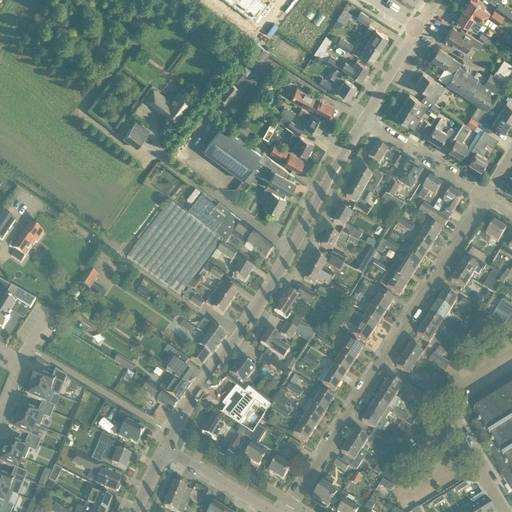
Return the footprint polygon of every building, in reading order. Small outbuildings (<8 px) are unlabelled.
[(235,0),(232,4),(243,13),(252,0),(235,0)] [(261,0),(252,0),(243,13),(254,21),(267,4),(261,0)] [(489,12),(479,5),(471,0),(469,0),(464,10),(476,18),(483,22),(486,16),(489,12)] [(511,20),(511,12),(499,3),(494,9),(504,16),(511,21),(511,20)] [(494,9),(489,17),(498,24),(499,23),(504,16),(494,9)] [(457,20),(465,25),(476,32),(479,28),(483,22),(476,18),(464,10),(457,20)] [(371,18),(360,11),(356,18),(367,25),(371,18)] [(369,25),(366,29),(363,35),(368,39),(367,40),(380,49),(388,36),(369,25)] [(451,29),(445,39),(453,44),(457,47),(457,46),(465,51),(470,44),(477,49),(482,42),(474,37),(466,31),(465,32),(461,29),(460,31),(453,27),(451,29)] [(481,33),(477,38),(483,42),(487,45),(491,39),(481,33)] [(340,37),(337,42),(349,51),(353,45),(340,37)] [(380,49),(367,40),(364,45),(359,42),(355,47),(374,58),(380,49)] [(257,43),(230,76),(248,91),(268,66),(266,64),(267,63),(267,62),(267,61),(267,59),(266,58),(270,54),(257,43)] [(318,47),(314,54),(325,61),(336,69),(340,62),(330,55),(318,47)] [(447,83),(455,89),(479,104),(478,105),(485,110),(486,109),(487,109),(498,92),(484,83),(459,66),(461,63),(447,54),(439,48),(432,59),(454,73),(447,83)] [(368,67),(360,62),(355,59),(352,64),(345,60),(344,62),(341,66),(353,73),(361,79),(368,67)] [(490,72),(489,74),(503,83),(511,68),(511,63),(511,65),(503,59),(493,74),(490,72)] [(356,86),(348,81),(341,76),(339,75),(341,72),(337,69),(336,70),(335,69),(330,77),(332,78),(341,84),(337,90),(349,97),(356,86)] [(428,92),(426,94),(425,96),(434,102),(444,87),(441,84),(423,73),(416,84),(428,92)] [(487,77),(484,83),(498,92),(503,83),(489,74),(487,77)] [(332,84),(322,77),(318,84),(328,90),(332,84)] [(229,79),(218,95),(228,102),(239,86),(229,79)] [(501,86),(508,91),(511,86),(505,82),(501,86)] [(298,86),(290,100),(315,113),(316,110),(327,116),(333,105),(324,101),(298,86)] [(176,95),(172,101),(153,87),(144,100),(163,114),(166,111),(179,121),(185,112),(193,101),(179,91),(175,88),(172,92),(176,95)] [(499,113),(511,121),(511,120),(511,94),(509,92),(506,98),(508,99),(499,113)] [(402,105),(420,117),(424,111),(428,105),(418,99),(409,94),(402,105)] [(433,103),(428,109),(437,115),(441,108),(433,103)] [(402,105),(395,116),(406,123),(407,123),(414,127),(417,123),(420,117),(402,105)] [(480,119),(485,110),(478,105),(472,114),(480,119)] [(280,113),(282,114),(291,120),(296,112),(284,106),(280,113)] [(325,120),(316,116),(301,107),(297,113),(308,119),(305,124),(310,127),(319,132),(325,120)] [(505,132),(511,121),(499,113),(492,124),(496,127),(505,132)] [(303,129),(291,121),(291,120),(282,114),(278,121),(293,131),(290,137),(292,139),(289,145),(298,150),(307,155),(313,143),(298,134),(303,129)] [(471,117),(466,124),(470,127),(474,129),(479,122),(471,117)] [(273,118),(268,127),(274,130),(278,121),(273,118)] [(430,123),(424,119),(417,129),(424,134),(430,123)] [(441,141),(446,144),(454,130),(449,127),(446,132),(440,129),(444,122),(439,119),(428,137),(440,144),(441,141)] [(487,132),(491,127),(481,120),(477,126),(484,130),(487,132)] [(465,135),(468,129),(464,126),(465,124),(461,121),(455,131),(454,130),(446,144),(448,140),(453,143),(449,149),(460,157),(466,148),(467,146),(461,142),(465,135)] [(240,124),(234,131),(245,138),(250,131),(240,124)] [(145,136),(132,126),(123,137),(137,147),(145,136)] [(244,178),(252,166),(257,160),(261,154),(222,126),(211,142),(205,150),(244,178)] [(477,126),(474,130),(477,132),(480,134),(481,134),(481,135),(484,130),(477,126)] [(474,154),(469,162),(481,169),(487,159),(482,156),(487,148),(484,146),(487,141),(494,146),(498,139),(489,133),(487,132),(484,130),(481,135),(481,134),(471,150),(475,152),(474,154)] [(279,134),(272,133),(271,141),(278,142),(279,134)] [(304,160),(295,155),(274,144),(270,151),(279,156),(280,154),(287,158),(285,163),(289,166),(298,170),(304,160)] [(376,146),(368,160),(377,165),(379,167),(384,159),(392,164),(390,167),(393,169),(388,178),(393,181),(398,172),(397,172),(398,171),(403,163),(389,154),(391,151),(379,144),(377,147),(376,146)] [(261,154),(257,160),(267,165),(270,158),(262,153),(261,154)] [(295,182),(290,179),(292,174),(270,158),(267,165),(272,168),(271,169),(275,171),(269,181),(287,191),(289,192),(295,182)] [(252,166),(244,178),(250,182),(252,179),(256,174),(258,171),(252,166)] [(409,167),(404,175),(398,185),(403,189),(407,182),(414,186),(421,174),(409,167)] [(372,196),(378,186),(383,177),(374,173),(372,177),(361,171),(353,186),(372,196)] [(256,174),(252,179),(259,183),(262,178),(256,174)] [(383,183),(389,186),(392,181),(386,177),(383,183)] [(434,198),(436,195),(441,186),(429,179),(418,198),(423,201),(427,194),(434,198)] [(284,197),(287,191),(269,181),(264,190),(270,193),(264,204),(271,208),(271,209),(273,210),(273,209),(278,212),(285,198),(284,197)] [(403,205),(392,199),(398,188),(391,184),(385,195),(381,201),(399,211),(403,205)] [(371,209),(366,206),(367,206),(372,196),(353,186),(346,199),(356,205),(353,209),(362,214),(366,216),(371,209)] [(443,228),(448,220),(450,217),(461,199),(450,192),(444,200),(442,203),(448,207),(444,214),(440,215),(432,210),(427,218),(435,223),(443,228)] [(126,259),(179,296),(185,288),(218,241),(167,201),(126,259)] [(290,202),(287,210),(294,213),(297,205),(290,202)] [(427,218),(432,210),(423,204),(418,213),(427,218)] [(218,206),(209,217),(220,226),(213,235),(222,242),(222,241),(226,244),(231,237),(245,248),(246,247),(246,246),(253,251),(265,261),(273,250),(241,225),(218,206)] [(337,209),(333,217),(335,219),(333,224),(343,229),(341,233),(350,238),(349,238),(357,242),(361,235),(353,230),(344,226),(350,215),(349,214),(340,210),(337,209)] [(0,216),(0,239),(2,241),(15,221),(2,213),(0,216)] [(287,226),(290,219),(283,216),(280,223),(287,226)] [(413,227),(400,219),(397,224),(410,232),(413,227)] [(123,222),(113,239),(129,249),(136,238),(129,234),(133,228),(123,222)] [(9,247),(16,251),(11,257),(12,258),(21,264),(35,243),(37,244),(43,234),(30,225),(29,225),(27,223),(25,224),(22,228),(18,234),(9,247)] [(474,237),(478,239),(479,238),(487,243),(490,240),(498,244),(500,239),(505,231),(493,223),(485,236),(478,231),(474,237)] [(433,244),(441,232),(432,227),(428,224),(420,235),(433,244)] [(328,233),(325,238),(323,237),(319,245),(321,246),(321,247),(330,252),(332,253),(335,246),(343,250),(345,247),(346,244),(349,238),(350,238),(341,233),(340,234),(338,238),(328,233)] [(420,235),(413,246),(426,255),(433,244),(420,235)] [(368,239),(365,245),(372,249),(375,243),(368,239)] [(221,244),(216,252),(231,261),(232,262),(229,267),(235,270),(232,276),(236,278),(235,279),(237,281),(238,280),(245,284),(249,277),(248,276),(251,272),(252,272),(234,260),(237,254),(229,249),(224,246),(226,244),(222,241),(222,242),(220,244),(221,244)] [(382,241),(376,252),(381,255),(386,248),(390,250),(392,247),(393,248),(395,246),(387,241),(386,243),(382,241)] [(500,249),(499,252),(511,259),(511,244),(511,245),(506,241),(501,249),(500,249)] [(392,247),(390,250),(397,255),(401,249),(395,246),(393,248),(392,247)] [(407,257),(420,265),(426,255),(413,246),(407,257)] [(369,248),(355,271),(363,275),(376,253),(369,248)] [(480,254),(472,249),(468,255),(470,256),(482,264),(485,258),(480,254)] [(333,253),(333,254),(331,258),(343,265),(346,259),(333,253)] [(465,260),(458,272),(470,279),(474,273),(478,276),(481,271),(482,272),(486,266),(482,264),(470,256),(467,262),(465,260)] [(400,268),(413,276),(420,265),(407,257),(400,268)] [(316,258),(309,269),(320,275),(325,278),(331,281),(334,277),(328,274),(322,270),(326,264),(324,263),(316,258)] [(343,265),(331,258),(327,266),(340,272),(343,265)] [(371,268),(377,272),(379,270),(380,271),(382,267),(374,263),(371,268)] [(207,264),(202,270),(221,283),(225,277),(207,264)] [(384,277),(379,285),(386,289),(399,298),(406,287),(393,279),(393,278),(386,274),(388,271),(382,267),(380,271),(379,270),(377,272),(384,277)] [(400,268),(393,278),(393,279),(406,287),(413,276),(400,268)] [(309,269),(303,281),(312,286),(314,286),(317,281),(323,284),(323,283),(328,286),(329,286),(332,288),(335,283),(331,281),(325,278),(320,275),(309,269)] [(94,285),(98,277),(86,271),(78,285),(102,299),(106,293),(94,285)] [(506,271),(502,277),(506,279),(508,281),(511,274),(511,273),(510,272),(509,273),(506,271)] [(458,272),(451,283),(459,288),(463,290),(470,279),(458,272)] [(499,275),(494,282),(501,286),(506,279),(502,277),(499,275)] [(151,290),(153,284),(146,282),(144,289),(151,290)] [(356,293),(363,297),(367,291),(366,291),(366,290),(368,291),(371,287),(364,282),(356,293)] [(224,294),(220,299),(230,306),(238,294),(223,284),(218,290),(224,294)] [(0,328),(3,330),(10,318),(8,317),(17,302),(30,310),(35,301),(12,286),(4,298),(0,303),(0,328)] [(136,294),(145,298),(148,291),(140,286),(136,294)] [(274,312),(282,318),(286,321),(300,300),(309,306),(315,297),(310,294),(302,288),(296,297),(288,292),(274,312)] [(315,288),(314,294),(334,299),(336,300),(337,294),(335,293),(315,288)] [(75,291),(72,296),(76,299),(80,294),(75,291)] [(377,291),(371,301),(374,303),(373,304),(375,306),(386,313),(393,301),(385,296),(380,293),(377,291)] [(182,298),(200,310),(204,304),(187,292),(182,298)] [(363,297),(356,293),(352,300),(358,304),(363,297)] [(437,304),(450,312),(457,301),(444,293),(437,304)] [(476,295),(472,302),(479,306),(483,300),(476,295)] [(222,316),(230,306),(220,299),(217,303),(210,299),(209,300),(206,305),(222,316)] [(462,300),(459,305),(471,313),(474,307),(462,300)] [(483,312),(479,319),(485,323),(497,331),(500,325),(506,329),(511,332),(511,305),(511,306),(507,304),(502,301),(492,316),(492,317),(483,312)] [(430,315),(443,323),(450,312),(437,304),(435,303),(431,309),(433,310),(430,315)] [(379,323),(386,313),(373,304),(366,315),(379,323)] [(343,316),(349,319),(353,312),(348,309),(343,316)] [(76,312),(73,317),(79,321),(82,316),(76,312)] [(372,334),(379,323),(366,315),(360,325),(359,326),(372,334)] [(423,325),(436,333),(443,323),(430,315),(423,325)] [(349,319),(343,316),(339,322),(345,325),(349,319)] [(331,317),(324,328),(331,333),(339,321),(335,319),(331,317)] [(290,326),(289,326),(296,331),(298,328),(316,333),(294,319),(290,326)] [(204,321),(197,331),(205,337),(205,336),(206,336),(208,337),(220,346),(226,337),(212,327),(204,321)] [(365,345),(372,334),(359,326),(360,325),(355,322),(347,333),(352,336),(365,345)] [(471,332),(470,331),(456,322),(452,329),(467,338),(471,332)] [(290,341),(295,334),(297,331),(296,331),(289,326),(290,326),(287,324),(280,335),(290,341)] [(436,333),(423,325),(416,336),(429,344),(436,333)] [(72,327),(69,332),(78,338),(82,333),(72,327)] [(316,333),(298,328),(296,331),(297,331),(295,334),(309,343),(316,333)] [(448,335),(463,344),(467,338),(452,329),(448,335)] [(269,332),(260,346),(269,351),(281,360),(283,361),(289,352),(287,350),(279,344),(282,340),(279,338),(278,338),(269,332)] [(320,335),(316,340),(323,345),(325,342),(324,342),(326,339),(320,335)] [(200,346),(190,359),(193,361),(201,367),(210,355),(212,357),(220,346),(208,337),(206,336),(205,336),(205,337),(199,345),(200,346)] [(325,342),(323,345),(330,349),(333,344),(326,339),(324,342),(325,342)] [(362,350),(354,344),(349,341),(342,353),(355,361),(362,350)] [(59,352),(69,357),(72,351),(62,345),(59,352)] [(403,358),(415,366),(422,355),(410,346),(403,358)] [(168,347),(164,352),(175,360),(166,373),(170,375),(176,380),(175,381),(188,390),(196,378),(187,372),(189,369),(185,366),(188,360),(185,358),(174,351),(168,347)] [(445,352),(438,348),(434,353),(441,358),(445,352)] [(348,372),(355,361),(342,353),(335,364),(348,372)] [(429,361),(445,372),(449,366),(450,365),(449,365),(433,354),(429,361)] [(117,355),(113,362),(131,373),(135,366),(117,355)] [(265,355),(260,363),(264,366),(270,358),(265,355)] [(310,363),(311,360),(305,356),(302,361),(309,366),(311,363),(310,363)] [(415,366),(403,358),(396,369),(408,377),(415,366)] [(230,374),(226,379),(236,387),(235,388),(238,389),(238,390),(244,395),(247,390),(247,389),(248,389),(249,388),(243,384),(254,371),(249,366),(241,360),(230,374)] [(311,363),(309,366),(316,370),(319,365),(311,360),(310,363),(311,363)] [(348,372),(335,364),(328,375),(341,383),(348,372)] [(33,376),(30,383),(32,384),(31,386),(53,396),(58,398),(67,378),(55,371),(51,381),(36,375),(35,377),(33,376)] [(170,375),(159,390),(166,394),(170,397),(178,403),(188,390),(175,381),(176,380),(170,375)] [(321,385),(326,388),(334,394),(341,383),(328,375),(321,385)] [(389,379),(382,390),(395,398),(402,387),(389,379)] [(421,382),(418,388),(425,392),(428,386),(421,382)] [(158,404),(163,408),(171,413),(177,404),(169,399),(148,384),(143,391),(153,399),(155,396),(161,400),(158,404)] [(282,398),(287,390),(293,394),(295,391),(294,390),(295,388),(289,384),(286,389),(282,387),(277,395),(282,398)] [(409,394),(415,399),(419,393),(412,389),(405,384),(401,389),(409,394)] [(31,386),(27,397),(42,403),(40,409),(52,414),(54,407),(49,405),(53,396),(31,386)] [(511,386),(473,411),(478,420),(471,424),(511,490),(511,386)] [(295,391),(293,394),(299,398),(303,392),(295,388),(294,390),(295,391)] [(226,409),(222,416),(227,419),(230,420),(241,427),(245,419),(241,417),(256,397),(247,389),(247,390),(244,395),(236,389),(223,406),(224,407),(226,409)] [(388,409),(395,398),(382,390),(375,401),(388,409)] [(313,403),(326,412),(334,400),(321,392),(313,403)] [(283,410),(287,403),(277,396),(272,403),(282,409),(283,410)] [(369,411),(384,421),(389,413),(391,415),(398,419),(400,417),(399,416),(401,413),(394,409),(393,412),(388,409),(375,401),(369,411)] [(270,407),(269,409),(272,411),(279,416),(281,413),(280,412),(282,409),(272,403),(270,407)] [(326,412),(313,403),(307,414),(320,422),(326,412)] [(19,411),(16,418),(36,427),(39,428),(44,418),(49,420),(52,414),(40,409),(37,414),(22,408),(20,412),(19,411)] [(281,413),(279,416),(285,420),(289,414),(283,410),(282,409),(280,412),(281,413)] [(115,436),(119,438),(128,443),(129,441),(136,445),(140,438),(140,439),(144,432),(135,427),(131,425),(134,420),(120,411),(113,424),(119,427),(115,436)] [(210,420),(202,434),(217,443),(222,435),(226,429),(221,426),(224,422),(227,424),(230,420),(227,419),(222,416),(220,414),(216,411),(211,420),(210,420)] [(369,411),(361,423),(374,431),(377,432),(374,437),(386,444),(390,439),(381,433),(387,423),(384,421),(369,411)] [(399,416),(400,417),(398,419),(404,424),(408,418),(401,413),(399,416)] [(300,425),(313,433),(320,422),(307,414),(300,425)] [(16,418),(13,425),(14,426),(13,430),(28,436),(26,442),(38,447),(41,441),(32,437),(36,427),(16,418)] [(405,434),(410,428),(401,423),(397,429),(405,434)] [(306,444),(313,433),(300,425),(293,436),(297,439),(306,444)] [(251,448),(244,459),(258,467),(261,463),(262,462),(261,462),(263,458),(265,456),(258,452),(261,446),(258,445),(266,432),(262,429),(258,427),(258,426),(252,435),(249,440),(250,440),(247,445),(251,448)] [(232,440),(227,451),(233,455),(239,445),(244,437),(244,436),(247,432),(240,427),(232,440)] [(247,432),(244,436),(244,437),(249,440),(252,435),(247,432)] [(361,452),(368,441),(355,433),(348,444),(361,452)] [(111,465),(125,471),(131,458),(118,452),(121,445),(103,436),(99,444),(108,448),(102,460),(112,465),(111,465)] [(303,448),(284,436),(282,438),(288,441),(285,445),(299,454),(303,448)] [(5,444),(2,451),(23,460),(25,461),(29,451),(36,453),(38,447),(26,442),(24,447),(8,441),(7,445),(5,444)] [(356,458),(361,452),(348,444),(341,455),(353,463),(351,467),(356,471),(362,462),(356,458)] [(381,445),(378,451),(385,455),(388,450),(381,445)] [(2,451),(0,455),(0,459),(1,459),(0,461),(0,463),(15,470),(12,475),(24,480),(27,474),(18,470),(23,460),(2,451)] [(101,466),(82,458),(78,466),(98,474),(101,466)] [(276,460),(274,465),(273,466),(272,466),(271,467),(272,467),(268,473),(282,481),(293,463),(286,459),(283,464),(276,460)] [(345,473),(348,467),(337,460),(334,466),(345,473)] [(378,464),(373,472),(379,476),(384,468),(378,464)] [(45,470),(42,476),(48,479),(51,473),(45,470)] [(101,473),(96,485),(116,493),(116,492),(118,492),(120,488),(118,487),(121,481),(101,473)] [(355,473),(350,482),(356,486),(362,477),(355,473)] [(52,474),(49,481),(55,484),(58,477),(52,474)] [(0,476),(0,489),(12,495),(17,497),(24,480),(12,475),(10,481),(0,476)] [(362,476),(357,485),(361,487),(366,478),(362,476)] [(327,509),(333,500),(337,493),(328,488),(332,481),(327,477),(322,485),(312,500),(327,509)] [(382,481),(379,487),(383,490),(387,484),(382,481)] [(186,490),(186,489),(174,484),(169,496),(187,504),(192,492),(186,490)] [(39,487),(36,495),(42,497),(45,490),(39,487)] [(0,502),(1,503),(0,504),(0,509),(6,511),(11,511),(13,507),(8,505),(12,495),(0,489),(0,502)] [(205,505),(211,494),(206,491),(200,501),(205,505)] [(92,492),(87,503),(94,507),(103,511),(107,511),(112,501),(103,497),(99,496),(92,492)] [(342,506),(338,511),(357,511),(358,511),(357,510),(358,509),(358,508),(358,506),(352,503),(346,500),(348,496),(342,493),(337,502),(342,506)] [(183,511),(185,510),(187,504),(169,496),(164,508),(172,511),(183,511)] [(371,511),(375,506),(369,502),(364,511),(371,511)] [(77,507),(75,511),(103,511),(94,507),(87,503),(86,503),(83,510),(77,507)]
